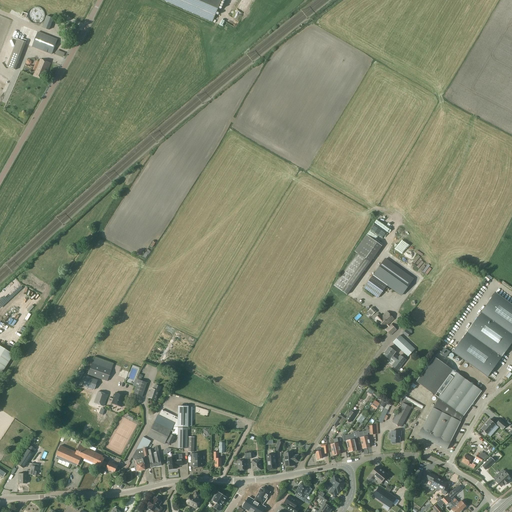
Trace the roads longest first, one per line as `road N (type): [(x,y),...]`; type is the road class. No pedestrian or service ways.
road 1 (unclassified): [(0,498),(109,494),(179,480),(244,482)]
road 2 (unclassified): [(0,180),(99,0)]
